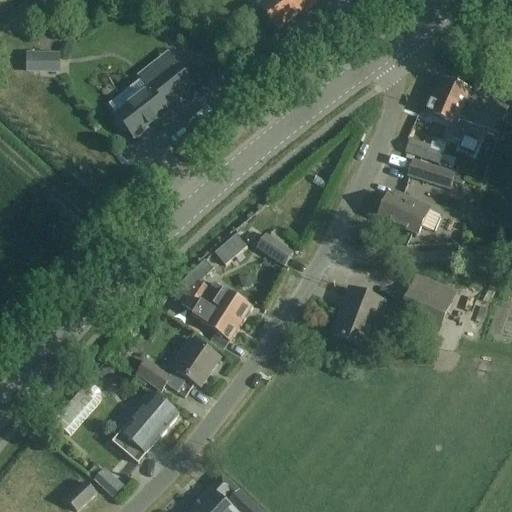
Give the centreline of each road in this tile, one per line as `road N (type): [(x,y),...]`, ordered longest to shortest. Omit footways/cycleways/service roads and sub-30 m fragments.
road 1 (unclassified): [(0,410),(116,280),(248,158),(384,53)]
road 2 (residential): [(127,511),(331,260)]
road 3 (residential): [(331,260),(390,114),(393,78),(384,53)]
road 4 (residential): [(331,260),(511,256)]
